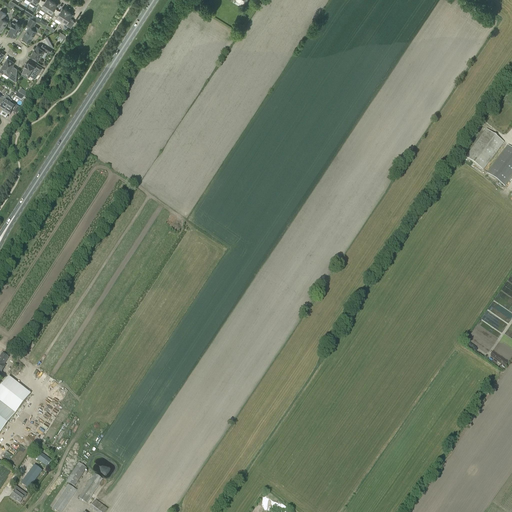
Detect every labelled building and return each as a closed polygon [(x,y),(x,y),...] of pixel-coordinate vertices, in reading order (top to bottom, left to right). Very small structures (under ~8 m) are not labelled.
[(38,6),(42,1),(40,0),(31,0),(29,3),(37,8),(38,6)] [(40,10),(45,13),(46,10),(52,1),(50,0),(45,0),(44,2),(42,1),(38,6),(37,8),(36,9),(39,11),(40,10)] [(52,1),(46,10),(45,13),(52,17),(57,11),(54,9),(57,5),(55,3),(52,1)] [(57,11),(52,17),(51,19),(54,21),(56,18),(61,21),(67,11),(64,9),(62,8),(59,12),(57,11)] [(70,13),(67,11),(61,21),(61,22),(61,23),(64,24),(65,24),(71,28),(75,22),(69,19),(72,14),(70,13)] [(9,32),(15,36),(18,33),(20,31),(19,30),(22,26),(16,22),(18,20),(14,17),(12,21),(9,25),(12,28),(9,32)] [(36,22),(30,18),(27,24),(30,26),(33,27),(34,25),(36,22)] [(30,39),(31,40),(37,32),(34,30),(35,28),(33,27),(30,26),(29,27),(27,31),(26,33),(25,33),(22,38),(24,39),(24,40),(27,42),(27,41),(28,42),(30,39)] [(52,48),(43,43),(40,48),(37,46),(35,50),(34,52),(33,52),(31,56),(38,60),(45,49),(50,52),(52,48)] [(8,73),(8,72),(10,74),(8,77),(15,81),(16,81),(17,69),(14,67),(14,68),(12,67),(14,63),(7,58),(0,69),(0,71),(3,74),(4,71),(8,73)] [(27,78),(29,75),(33,69),(37,71),(35,73),(38,75),(41,70),(42,68),(36,64),(34,66),(28,62),(27,63),(25,66),(22,71),(23,71),(21,74),(27,78)] [(2,110),(1,111),(4,113),(10,104),(12,101),(11,101),(10,100),(10,99),(9,98),(6,96),(5,95),(4,98),(0,103),(0,104),(3,105),(0,109),(2,110)] [(15,107),(10,104),(4,113),(7,115),(8,114),(10,115),(12,111),(16,114),(20,108),(16,105),(15,107)] [(486,129),(465,157),(483,170),(504,142),(486,129)] [(511,176),(511,148),(508,145),(487,173),(505,187),(511,176)] [(0,372),(1,373),(5,366),(4,365),(8,358),(2,354),(0,357),(0,372)] [(9,377),(0,387),(0,401),(15,414),(31,394),(9,377)] [(0,433),(15,414),(0,401),(0,433)] [(11,445),(8,450),(14,454),(20,444),(16,441),(13,447),(11,445)] [(48,468),(52,462),(40,453),(36,459),(48,468)] [(86,468),(79,463),(67,482),(74,486),(86,468)] [(43,471),(35,465),(21,485),(29,491),(43,471)] [(102,478),(94,473),(79,498),(86,503),(102,478)] [(61,511),(76,490),(68,485),(53,509),(57,511),(61,511)] [(20,503),(25,497),(26,495),(16,487),(14,490),(15,490),(11,497),(15,500),(20,503)] [(104,511),(107,508),(96,500),(90,508),(95,511),(104,511)]
